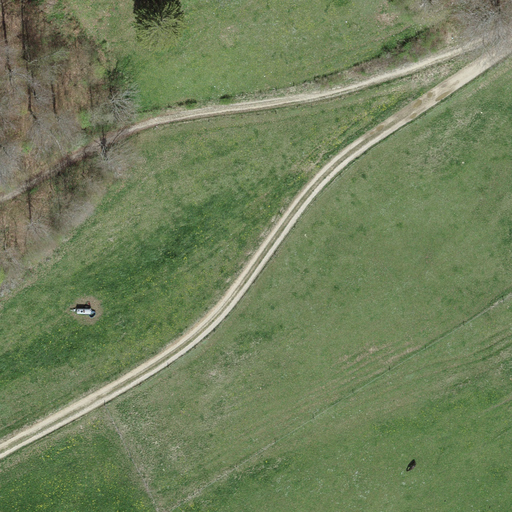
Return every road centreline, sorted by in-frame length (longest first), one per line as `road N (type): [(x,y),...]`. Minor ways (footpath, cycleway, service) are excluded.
road 1 (track): [(0,451),(193,335),(341,150),(511,42)]
road 2 (track): [(511,23),(289,104),(150,120),(0,196)]
